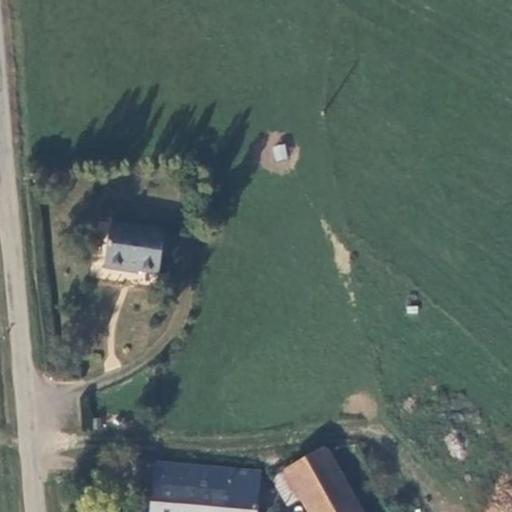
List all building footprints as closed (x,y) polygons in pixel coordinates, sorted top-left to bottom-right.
[(159,225),(109,220),(106,261),(156,267),(159,225)] [(310,511),(357,511),(321,446),(281,467),(269,476),(283,504),(300,495),(310,511)] [(154,460),(152,479),(224,488),(229,469),(154,460)] [(100,479),(96,469),(91,470),(95,481),(100,479)] [(250,492),(253,471),(229,469),(224,488),(152,479),(148,511),(253,511),(256,492),(250,492)]
